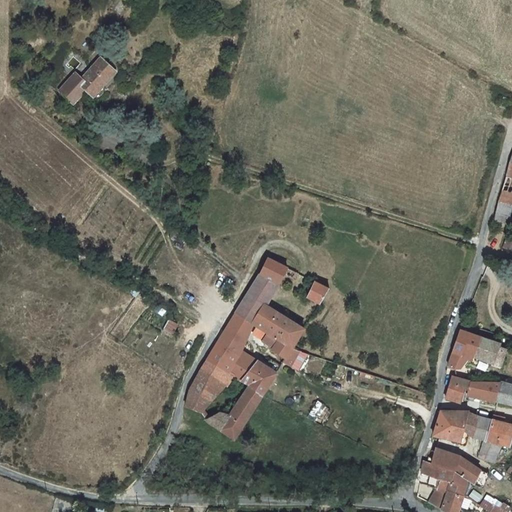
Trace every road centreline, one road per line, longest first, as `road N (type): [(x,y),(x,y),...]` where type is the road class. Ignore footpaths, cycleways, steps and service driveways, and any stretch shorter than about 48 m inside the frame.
road 1 (residential): [(511,127),(437,401),(399,501)]
road 2 (track): [(200,154),(481,242)]
road 3 (unclassified): [(399,501),(130,499)]
road 4 (residential): [(244,283),(130,499)]
road 5 (unclassified): [(130,499),(72,493),(0,469)]
